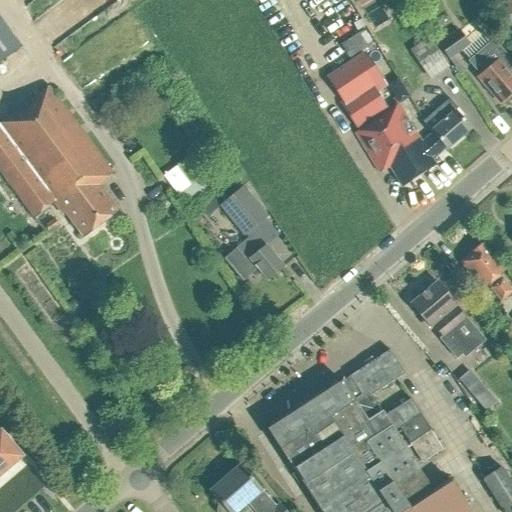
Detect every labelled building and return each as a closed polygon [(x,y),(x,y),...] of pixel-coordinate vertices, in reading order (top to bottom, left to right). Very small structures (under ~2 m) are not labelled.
[(58,0),(22,0),(18,3),(27,19),(58,0)] [(499,31),(511,20),(511,6),(492,22),(499,31)] [(0,61),(19,48),(0,21),(0,61)] [(113,59),(97,29),(76,39),(72,30),(52,41),(73,80),(113,59)] [(448,59),(468,45),(457,30),(437,44),(448,59)] [(448,67),(428,37),(409,50),(429,80),(448,67)] [(511,91),(511,76),(508,72),(511,69),(511,62),(505,53),(493,42),(471,61),(481,73),(477,77),(479,79),(478,81),(483,87),(486,87),(499,103),(511,91)] [(363,52),(352,59),(325,78),(342,102),(339,104),(357,130),(354,133),(378,173),(389,166),(401,185),(433,165),(430,160),(445,147),(432,133),(420,143),(396,104),(387,110),(376,94),(386,86),(363,52)] [(396,78),(386,84),(399,104),(409,98),(396,78)] [(82,236),(118,210),(99,184),(113,174),(48,86),(0,121),(0,174),(32,217),(53,202),(62,215),(65,214),(82,236)] [(457,108),(450,99),(449,98),(422,121),(432,133),(445,147),(446,149),(469,129),(454,111),(457,108)] [(113,136),(113,148),(136,148),(137,137),(113,136)] [(167,167),(182,187),(205,169),(190,149),(167,167)] [(136,150),(128,155),(142,179),(150,174),(136,150)] [(218,206),(244,236),(266,217),(241,187),(218,206)] [(53,218),(43,225),(49,232),(59,225),(53,218)] [(265,240),(280,260),(290,252),(276,232),(265,240)] [(263,247),(252,234),(222,259),(242,282),(257,269),(267,280),(282,267),(265,245),(263,247)] [(504,270),(482,243),(459,262),(482,289),(487,285),(500,301),(511,291),(511,289),(499,274),(504,270)] [(481,338),(465,318),(455,306),(456,306),(436,282),(409,304),(429,327),(432,326),(442,338),(458,357),(481,338)] [(341,381),(266,429),(279,448),(320,511),(467,511),(446,479),(430,489),(392,430),(397,427),(420,462),(440,449),(418,414),(409,399),(383,415),(380,411),(369,395),(404,373),(389,350),(348,376),(349,377),(341,381)] [(464,402),(485,388),(469,364),(448,378),(464,402)] [(0,411),(17,413),(19,394),(3,393),(4,380),(0,379),(0,411)] [(487,392),(476,401),(485,411),(496,402),(487,392)] [(0,471),(19,456),(0,433),(0,471)] [(227,475),(209,491),(219,502),(216,507),(216,511),(215,511),(235,511),(251,499),(261,511),(286,511),(279,503),(274,506),(260,490),(261,490),(239,464),(234,469),(232,466),(225,472),(227,475)]
